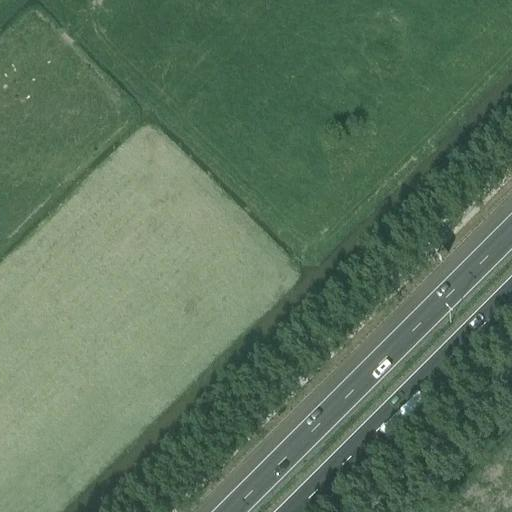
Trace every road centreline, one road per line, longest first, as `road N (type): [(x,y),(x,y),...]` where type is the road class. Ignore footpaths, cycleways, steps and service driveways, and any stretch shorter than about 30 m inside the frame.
road 1 (unclassified): [(160,511),(511,160)]
road 2 (motorway): [(511,234),(232,511)]
road 3 (motorway): [(295,511),(511,298)]
road 4 (unclassified): [(384,511),(511,384)]
